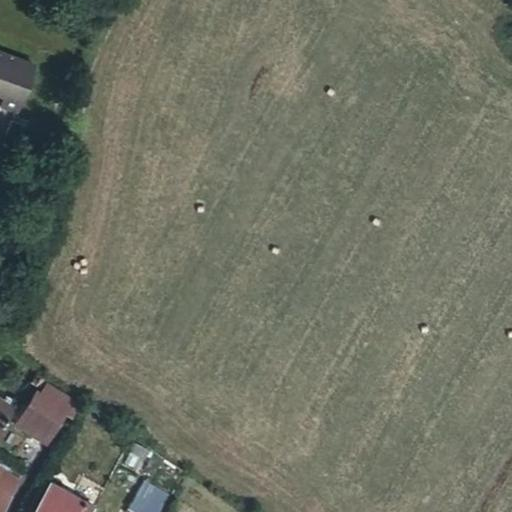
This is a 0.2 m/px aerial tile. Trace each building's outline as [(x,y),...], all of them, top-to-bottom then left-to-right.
[(0,100),(2,101),(0,105),(17,112),(34,68),(0,54),(0,100)] [(17,112),(0,105),(0,111),(15,117),(17,112)] [(69,411),(38,391),(17,422),(32,433),(35,428),(51,437),(69,411)] [(0,432),(15,407),(0,399),(0,432)] [(90,511),(93,506),(50,484),(34,511),(90,511)] [(0,487),(0,511),(11,494),(0,487)] [(159,511),(163,505),(143,494),(133,511),(159,511)]
